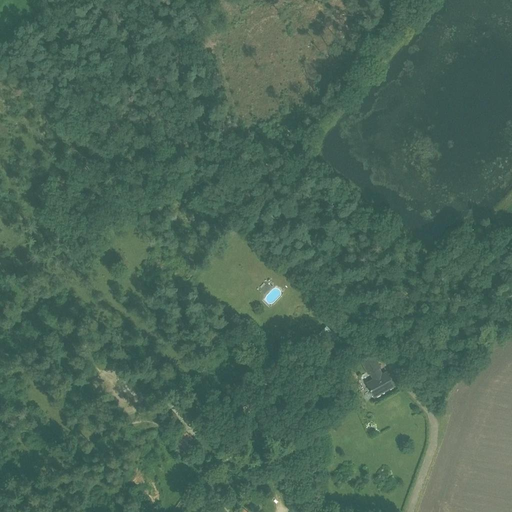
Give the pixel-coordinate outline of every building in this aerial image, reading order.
[(281,297),(267,310),(274,318),(280,313),(277,309),(286,301),(281,297)] [(319,334),(335,350),(343,342),(327,326),(319,334)] [(366,383),(374,397),(395,386),(387,372),(381,375),(378,369),(381,367),(373,353),(360,361),(367,375),(369,374),(372,380),(366,383)] [(243,407),(249,415),(262,407),(256,398),(243,407)] [(178,443),(186,452),(195,445),(187,435),(178,443)] [(190,466),(192,461),(185,456),(182,461),(190,466)]
